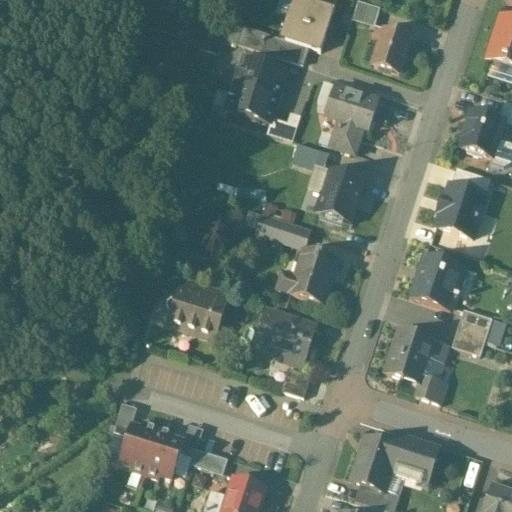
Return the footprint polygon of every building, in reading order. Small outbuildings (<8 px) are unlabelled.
[(337,0),(290,0),(289,3),(297,6),(284,44),(319,56),(337,0)] [(379,12),(357,5),(352,21),(374,28),(379,12)] [(511,24),(501,21),(487,63),(511,71),(511,24)] [(238,45),(258,52),(264,36),(244,29),(238,45)] [(410,41),(383,32),(371,69),(398,78),(410,41)] [(306,56),(264,42),(260,55),(302,69),(306,56)] [(222,114),(273,128),(288,72),(237,59),(222,114)] [(378,104),(334,90),(324,121),(337,125),(335,131),(332,130),(331,133),(336,134),(330,151),(353,159),(362,133),(368,135),(378,104)] [(511,107),(502,105),(498,118),(511,123),(511,107)] [(503,126),(470,115),(458,151),(493,162),(499,145),(500,141),(498,141),(503,126)] [(511,152),(510,148),(499,145),(493,162),(491,168),(503,172),(510,168),(511,160),(511,152)] [(216,166),(205,164),(201,179),(212,182),(216,166)] [(363,185),(330,175),(323,197),(321,197),(315,216),(350,227),(363,185)] [(480,198),(447,187),(433,230),(452,236),(467,241),(480,198)] [(511,191),(501,188),(497,203),(511,207),(511,191)] [(244,234),(305,253),(311,232),(251,214),(244,234)] [(452,236),(433,230),(430,241),(449,247),(452,236)] [(321,260),(303,254),(294,281),(288,299),(323,309),(337,267),(321,262),(321,260)] [(464,274),(424,260),(410,302),(450,316),(454,303),(458,304),(459,299),(456,298),(464,274)] [(294,281),(281,276),(275,294),(288,299),(294,281)] [(226,305),(180,290),(167,330),(213,344),(226,305)] [(315,331),(265,315),(254,349),(291,361),(289,368),(302,372),(315,331)] [(492,324),(463,315),(455,340),(484,349),(492,324)] [(433,345),(400,334),(385,379),(418,390),(419,390),(422,381),(436,385),(446,355),(432,351),(433,345)] [(484,349),(455,340),(451,352),(480,361),(484,349)] [(310,380),(287,373),(280,396),(303,403),(310,380)] [(436,385),(422,381),(419,390),(418,390),(414,401),(440,410),(447,389),(436,385)] [(136,414),(121,409),(114,437),(127,441),(130,431),(136,414)] [(144,429),(142,435),(130,431),(127,441),(119,468),(131,471),(130,475),(144,480),(159,434),(144,429)] [(202,435),(189,430),(183,448),(179,459),(191,462),(194,453),(196,454),(202,435)] [(173,438),(159,434),(144,480),(158,484),(159,480),(171,484),(179,459),(183,448),(171,444),(173,438)] [(392,456),(364,446),(350,486),(360,489),(381,497),(382,495),(386,482),(424,495),(438,456),(397,442),(392,456)] [(227,464),(196,454),(194,453),(191,462),(189,469),(222,480),(227,464)] [(257,511),(264,493),(234,483),(227,502),(224,511),(257,511)] [(511,511),(511,496),(491,488),(481,511),(511,511)] [(394,511),(398,501),(382,495),(381,497),(360,489),(354,506),(361,508),(361,509),(363,510),(369,511),(394,511)] [(224,511),(227,502),(210,497),(204,511),(224,511)]
